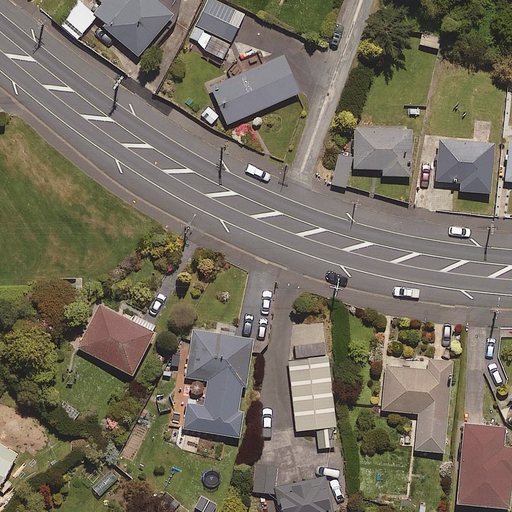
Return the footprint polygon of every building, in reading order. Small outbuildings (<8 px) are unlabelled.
[(78,38),(96,15),(104,21),(101,24),(138,54),(173,11),(158,0),(101,0),(93,11),(78,0),(74,0),(58,23),(78,38)] [(244,13),(215,0),(207,0),(187,46),(222,61),(244,13)] [(299,91),(283,54),(210,87),(226,123),(299,91)] [(411,127),(355,126),(354,166),(382,167),(382,173),(410,174),(411,127)] [(494,141),(440,138),(438,178),(459,180),(458,189),(491,191),(494,141)] [(346,184),(352,154),(337,151),(331,182),(346,184)] [(154,330),(99,303),(77,346),(132,374),(154,330)] [(252,337),(193,328),(187,376),(208,379),(205,405),(187,402),(184,427),(239,435),(243,410),(238,409),(241,384),(246,384),(252,337)] [(337,446),(330,357),(290,360),(296,429),(317,427),(318,447),(337,446)] [(452,361),(420,358),(419,366),(386,363),(382,409),(418,412),(414,448),(444,451),(452,361)] [(504,425),(464,422),(458,502),(510,506),(511,477),(511,444),(503,444),(504,425)] [(277,465),(257,464),(254,491),(275,492),(277,465)] [(328,511),(323,476),(278,484),(283,511),(328,511)] [(213,511),(218,504),(201,494),(194,506),(205,511),(213,511)]
